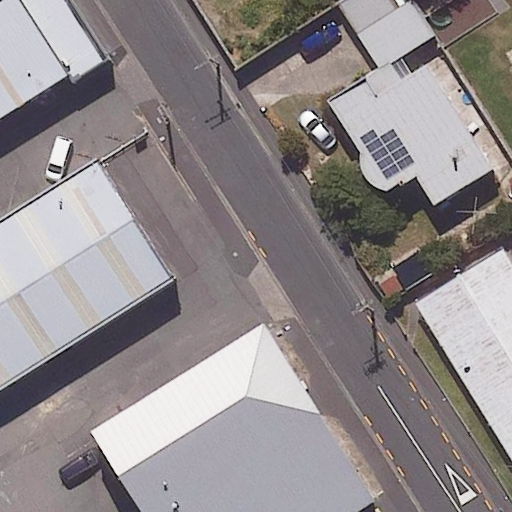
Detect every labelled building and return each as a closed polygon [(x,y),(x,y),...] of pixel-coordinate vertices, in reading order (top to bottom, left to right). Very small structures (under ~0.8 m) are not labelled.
[(0,0),(0,118),(106,51),(73,0),(0,0)] [(489,170),(424,65),(409,75),(398,58),(430,38),(404,0),(341,0),(334,5),(376,69),(322,103),(357,155),(356,161),(355,168),(357,174),(360,180),(364,185),(370,189),(376,191),(382,193),(409,176),(430,208),(489,170)] [(0,224),(0,394),(192,272),(115,151),(0,224)] [(511,267),(500,249),(412,304),(511,465),(511,267)] [(353,511),(390,489),(277,312),(107,421),(165,511),(353,511)]
